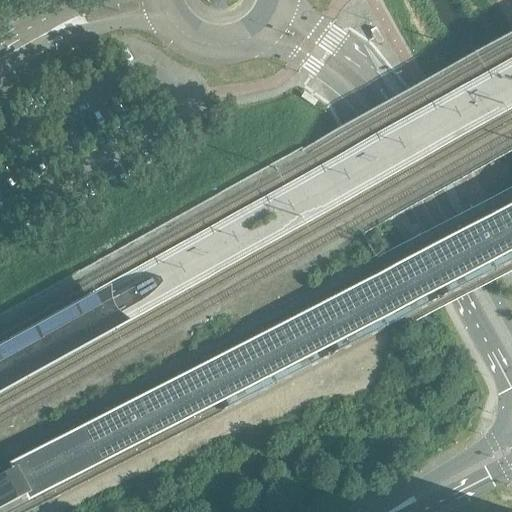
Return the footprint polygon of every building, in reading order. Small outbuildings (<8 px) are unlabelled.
[(376,27),(370,30),(378,45),(383,42),(376,27)] [(305,92),(302,97),(315,106),(318,101),(305,92)] [(0,511),(6,511),(10,510),(378,322),(511,250),(511,211),(373,281),(0,472),(0,511)] [(129,286),(111,296),(100,302),(102,305),(100,306),(97,314),(105,316),(107,315),(109,319),(119,312),(138,302),(144,299),(149,295),(154,291),(158,286),(162,281),(161,279),(160,277),(160,276),(153,277),(147,279),(141,281),(135,283),(129,286)] [(0,391),(129,320),(119,312),(113,305),(112,301),(111,296),(109,283),(0,343),(0,391)]
